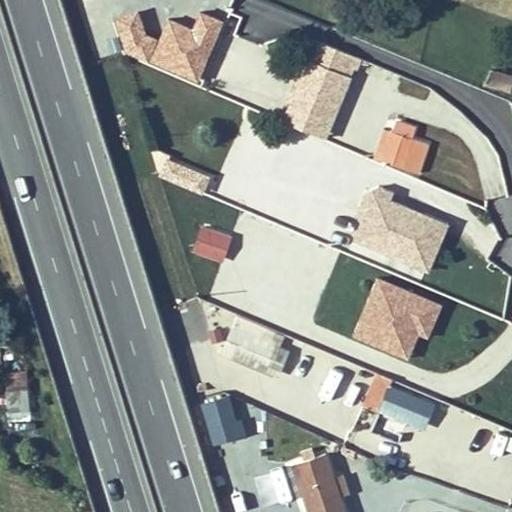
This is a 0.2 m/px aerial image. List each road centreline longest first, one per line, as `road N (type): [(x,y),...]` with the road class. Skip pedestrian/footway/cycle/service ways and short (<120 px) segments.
road 1 (trunk): [(183,511),(27,0)]
road 2 (trunk): [(0,75),(132,511)]
